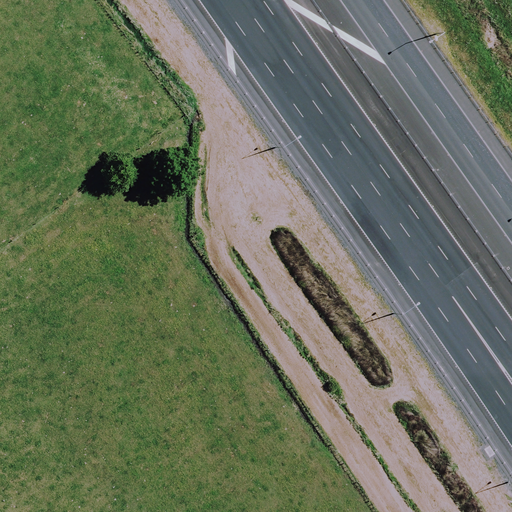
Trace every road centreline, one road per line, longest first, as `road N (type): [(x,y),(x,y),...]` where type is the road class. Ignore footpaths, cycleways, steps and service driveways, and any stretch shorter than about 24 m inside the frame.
road 1 (motorway): [(411,218),(262,0)]
road 2 (motorway): [(363,0),(511,210)]
road 3 (motorway): [(511,417),(464,345),(411,218)]
road 4 (motorway): [(511,357),(411,218)]
